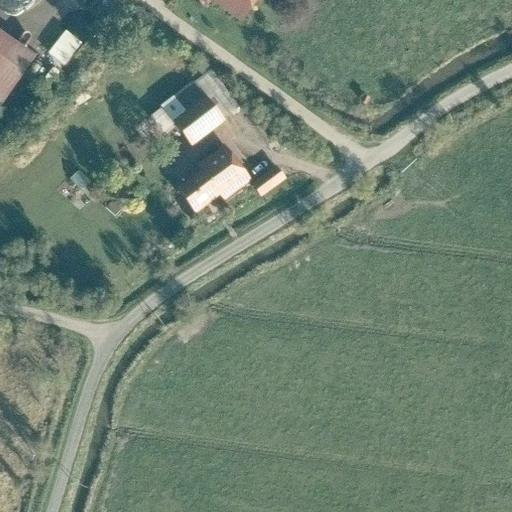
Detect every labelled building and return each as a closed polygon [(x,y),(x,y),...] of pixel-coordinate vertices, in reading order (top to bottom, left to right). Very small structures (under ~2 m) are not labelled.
[(199,0),(209,7),(213,2),(243,24),(261,0),(199,0)] [(0,106),(2,108),(38,58),(0,30),(0,106)] [(163,109),(152,118),(163,134),(176,125),(193,148),(227,123),(226,121),(242,109),(213,71),(194,85),(193,83),(161,107),(163,109)] [(178,190),(197,216),(222,198),(225,202),(252,181),(225,145),(197,166),(202,172),(178,190)] [(278,167),(253,185),(262,198),(287,180),(278,167)]
